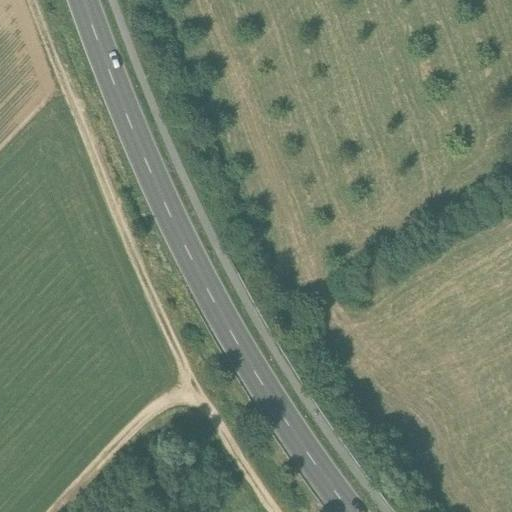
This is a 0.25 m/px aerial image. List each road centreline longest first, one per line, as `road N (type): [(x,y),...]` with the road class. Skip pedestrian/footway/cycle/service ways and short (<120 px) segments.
road 1 (secondary): [(87,0),(198,263),(346,511)]
road 2 (track): [(185,370),(60,93),(30,0)]
road 3 (track): [(56,511),(185,370)]
road 4 (track): [(277,511),(185,370)]
